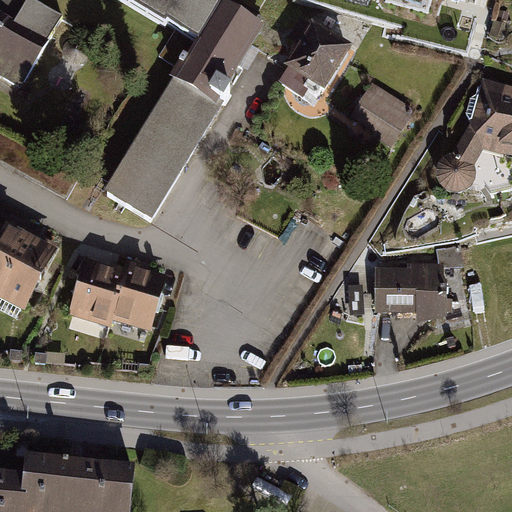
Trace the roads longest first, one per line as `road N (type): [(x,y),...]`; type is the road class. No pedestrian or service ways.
road 1 (secondary): [(295,415),(204,417),(0,397)]
road 2 (residential): [(243,278),(86,231),(0,185)]
road 3 (secondary): [(511,366),(409,398),(295,415)]
road 4 (unknown): [(159,253),(197,172),(267,60)]
road 5 (unclassified): [(295,415),(303,463),(369,511)]
